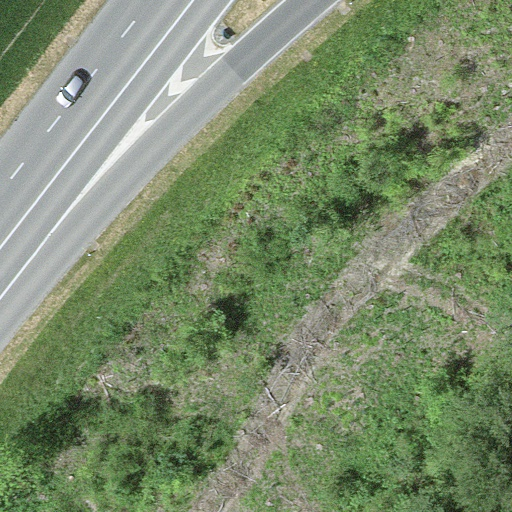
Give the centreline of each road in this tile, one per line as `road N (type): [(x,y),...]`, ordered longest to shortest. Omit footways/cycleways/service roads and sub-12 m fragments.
road 1 (primary): [(0,283),(312,0)]
road 2 (primary): [(194,0),(0,247)]
